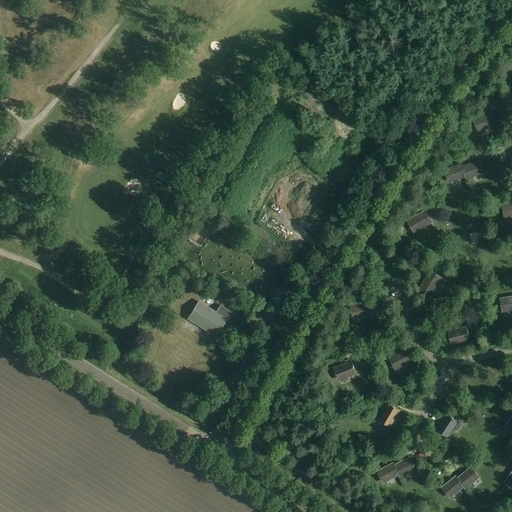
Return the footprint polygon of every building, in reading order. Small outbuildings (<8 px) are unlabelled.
[(497,125),(493,113),(474,119),(478,131),(497,125)] [(479,161),(462,167),(465,176),(466,179),(483,173),(479,161)] [(465,176),(462,167),(461,164),(445,170),(449,182),(465,176)] [(511,216),(511,203),(503,205),(505,217),(511,216)] [(138,217),(137,206),(129,206),(129,217),(138,217)] [(431,222),(425,211),(408,221),(414,232),(431,222)] [(441,278),(430,271),(420,288),(431,295),(441,278)] [(511,309),(511,296),(500,299),(503,311),(511,309)] [(216,313),(199,302),(188,319),(215,336),(226,319),(233,323),(237,317),(221,306),(216,313)] [(370,315),(369,305),(369,303),(351,305),(353,318),(370,315)] [(386,303),(369,305),(370,315),(371,318),(388,315),(386,303)] [(469,339),(466,327),(454,330),(453,328),(448,330),(452,344),(469,339)] [(414,360),(408,349),(390,358),(396,369),(414,360)] [(355,374),(350,360),(345,362),(346,364),(334,368),(339,380),(355,374)] [(400,411),(387,403),(384,408),(386,409),(380,419),(391,426),(400,411)] [(458,422),(447,415),(440,425),(438,424),(436,428),(448,436),(458,422)] [(394,465),(399,475),(400,477),(416,469),(410,458),(394,465)] [(399,475),(394,465),(393,463),(377,471),(383,483),(399,475)] [(471,467),(457,478),(464,486),(465,488),(479,477),(471,467)] [(464,486),(457,478),(456,476),(442,487),(450,497),(464,486)]
